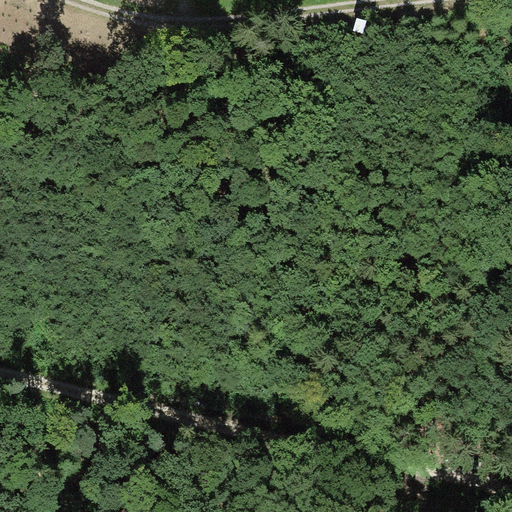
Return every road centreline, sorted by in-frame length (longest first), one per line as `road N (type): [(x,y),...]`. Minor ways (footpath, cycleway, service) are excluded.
road 1 (track): [(0,376),(511,487)]
road 2 (track): [(54,0),(193,33),(428,0)]
